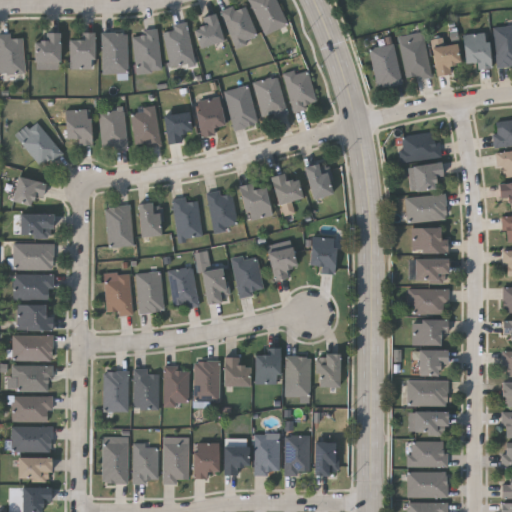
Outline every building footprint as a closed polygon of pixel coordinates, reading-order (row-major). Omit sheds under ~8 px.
[(263,35),(248,0),(275,0),(286,25),(263,35)] [(219,13),(242,3),(257,36),(234,46),(219,13)] [(222,41),(199,47),(194,28),(203,25),(201,17),(214,14),(222,41)] [(163,31),(172,29),(171,25),(186,22),(193,62),(169,66),(163,31)] [(511,65),(494,67),(492,27),(511,26),(511,65)] [(160,68),(136,72),(131,33),(155,30),(160,68)] [(93,32),(93,68),(67,68),(67,39),(80,39),(80,32),(93,32)] [(58,61),(33,61),(33,41),(44,41),(44,33),(58,33),(58,61)] [(102,72),(102,33),(126,33),(126,72),(102,72)] [(488,68),(475,68),(475,62),(463,63),(462,34),(487,33),(488,68)] [(0,37),(22,37),(22,73),(0,73),(0,37)] [(406,81),(398,44),(422,39),(430,75),(406,81)] [(449,73),(435,76),(429,48),(455,43),(458,63),(448,65),(449,73)] [(376,88),(368,49),(393,44),(400,83),(376,88)] [(292,110),(283,74),(307,68),(316,104),(292,110)] [(287,113),(262,120),(252,82),(276,76),(287,113)] [(248,85),(256,124),(232,129),(224,90),(248,85)] [(214,134),(200,136),(194,101),(218,97),(223,124),(213,126),(214,134)] [(159,144),(135,147),(129,110),(154,106),(159,144)] [(98,110),(123,108),(126,148),(101,150),(98,110)] [(64,109),(90,109),(90,144),(75,144),(75,138),(64,138),(64,109)] [(162,115),(187,111),(190,130),(179,132),(181,141),(167,144),(162,115)] [(511,145),(494,147),(491,122),(511,119),(511,145)] [(60,156),(39,168),(19,136),(40,123),(60,156)] [(439,156),(401,163),(397,138),(435,132),(439,156)] [(496,152),(511,150),(511,175),(499,177),(496,152)] [(319,172),(326,170),(332,193),(311,199),(302,167),(317,163),(319,172)] [(435,189),(414,191),(412,166),(440,163),(442,177),(434,178),(435,189)] [(301,199),(276,204),(270,177),(283,173),(285,181),(296,178),(301,199)] [(45,184),(41,198),(32,195),(29,206),(9,200),(17,176),(45,184)] [(239,186),(252,183),(253,189),(265,187),(270,216),(245,221),(239,186)] [(511,208),(508,208),(508,199),(497,199),(497,183),(511,183),(511,208)] [(231,192),(236,228),(211,231),(206,192),(219,191),(220,194),(231,192)] [(405,197),(445,195),(446,219),(406,222),(405,197)] [(202,235),(177,239),(171,201),(196,198),(202,235)] [(138,237),(137,203),(159,202),(160,236),(138,237)] [(132,246),(107,248),(104,207),(129,205),(132,246)] [(52,214),(52,237),(18,237),(18,214),(52,214)] [(511,241),(503,242),(502,216),(511,215),(511,241)] [(447,239),(447,253),(412,253),(412,227),(439,227),(439,239),(447,239)] [(318,274),(318,266),(308,266),(308,238),(333,238),(333,274),(318,274)] [(12,244),(52,244),(52,270),(12,270),(12,244)] [(287,278),(272,281),(266,253),(291,247),(295,267),(285,269),(287,278)] [(511,249),(511,276),(502,276),(502,249),(511,249)] [(256,255),(262,292),(237,296),(232,259),(256,255)] [(446,282),(414,282),(414,260),(446,260),(446,282)] [(198,305),(173,309),(166,271),(191,267),(198,305)] [(206,304),(199,272),(221,267),(228,299),(206,304)] [(134,274),(159,272),(163,311),(138,314),(134,274)] [(12,299),(12,274),(52,274),(52,299),(12,299)] [(131,314),(106,315),(104,277),(129,276),(131,314)] [(511,286),(511,311),(501,311),(501,286),(511,286)] [(408,289),(447,289),(447,313),(408,313),(408,289)] [(51,316),(51,330),(16,330),(16,305),(44,305),(44,316),(51,316)] [(410,344),(410,319),(447,319),(447,334),(439,334),(439,344),(410,344)] [(511,346),(508,346),(508,336),(501,336),(501,320),(511,320),(511,346)] [(51,335),(51,360),(12,360),(12,335),(51,335)] [(253,383),(253,356),(266,356),(266,348),(278,348),(278,383),(253,383)] [(447,350),(447,364),(437,364),(437,375),(417,375),(417,350),(447,350)] [(511,375),(502,375),(502,350),(511,350),(511,375)] [(338,354),(338,387),(317,387),(317,354),(338,354)] [(308,395),(284,395),(284,356),(308,356),(308,395)] [(223,386),(223,358),(237,358),(237,365),(247,365),(247,386),(223,386)] [(194,401),(194,361),(217,361),(217,401),(194,401)] [(50,391),(12,391),(12,365),(50,365),(50,391)] [(163,406),(163,367),(187,367),(187,406),(163,406)] [(126,371),(126,411),(102,411),(102,371),(126,371)] [(132,409),(132,371),(157,371),(157,409),(132,409)] [(447,380),(447,404),(407,404),(407,380),(447,380)] [(511,406),(500,406),(500,382),(511,382),(511,406)] [(50,421),(11,421),(11,395),(50,395),(50,421)] [(407,434),(407,411),(445,411),(445,434),(407,434)] [(511,412),(511,437),(501,437),(501,412),(511,412)] [(10,426),(51,426),(51,450),(10,450),(10,426)] [(253,434),(277,434),(277,474),(253,474),(253,434)] [(283,474),(283,435),(308,435),(308,474),(283,474)] [(126,483),(102,483),(102,437),(126,437),(126,483)] [(162,482),(162,438),(187,438),(187,482),(162,482)] [(446,467),(408,467),(408,441),(446,441),(446,467)] [(217,443),(217,472),(206,472),(206,478),(192,478),(192,443),(217,443)] [(337,443),(337,475),(313,475),(313,443),(337,443)] [(501,443),(511,443),(511,467),(501,467),(501,443)] [(132,482),(132,445),(157,445),(157,482),(132,482)] [(237,475),(222,475),(222,447),(247,447),(247,467),(237,467),(237,475)] [(16,457),(50,457),(50,480),(16,480),(16,457)] [(446,472),(446,498),(406,498),(406,472),(446,472)] [(511,499),(500,499),(500,483),(508,483),(508,473),(511,473),(511,499)] [(20,511),(20,488),(49,488),(49,502),(40,502),(40,511),(20,511)] [(445,503),(445,511),(407,511),(407,503),(445,503)] [(511,511),(511,503),(502,504),(502,511),(511,511)]
